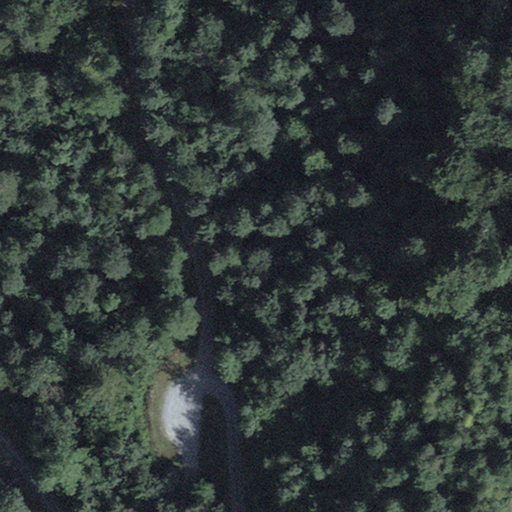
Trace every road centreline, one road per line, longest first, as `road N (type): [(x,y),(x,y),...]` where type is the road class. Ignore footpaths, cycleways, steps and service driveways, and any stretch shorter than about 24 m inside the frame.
road 1 (track): [(129,0),(142,99),(205,289),(205,375),(183,385),(178,397),(182,511)]
road 2 (track): [(205,375),(229,387),(233,400),(239,511)]
